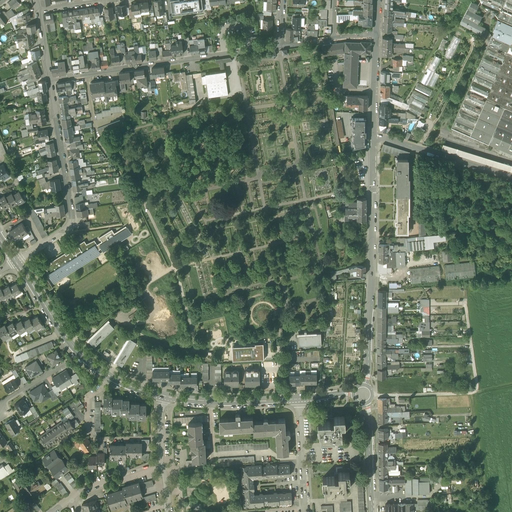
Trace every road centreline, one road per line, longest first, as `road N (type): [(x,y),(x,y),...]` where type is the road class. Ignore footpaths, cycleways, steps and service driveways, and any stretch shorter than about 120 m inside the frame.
road 1 (unclassified): [(364,385),(373,134)]
road 2 (residential): [(278,45),(50,78)]
road 3 (residential): [(50,78),(73,215),(69,228),(16,261)]
road 4 (tertiary): [(112,377),(78,355),(16,261)]
road 5 (unclassified): [(511,177),(373,134)]
road 6 (track): [(372,395),(511,384)]
road 7 (tertiary): [(299,398),(163,396)]
